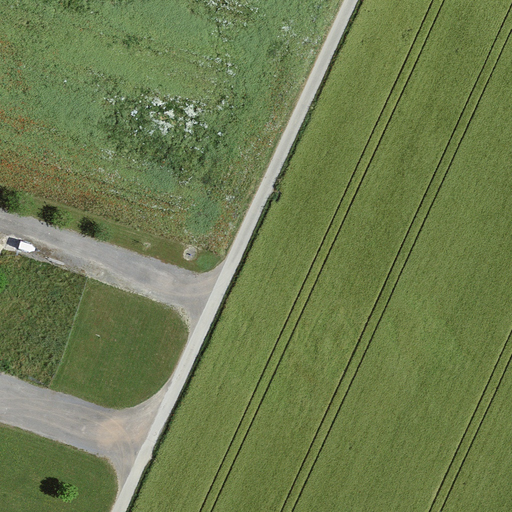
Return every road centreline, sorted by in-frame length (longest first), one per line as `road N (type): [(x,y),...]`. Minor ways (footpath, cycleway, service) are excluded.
road 1 (track): [(118,511),(351,0)]
road 2 (track): [(214,299),(0,225)]
road 3 (track): [(0,397),(145,450)]
